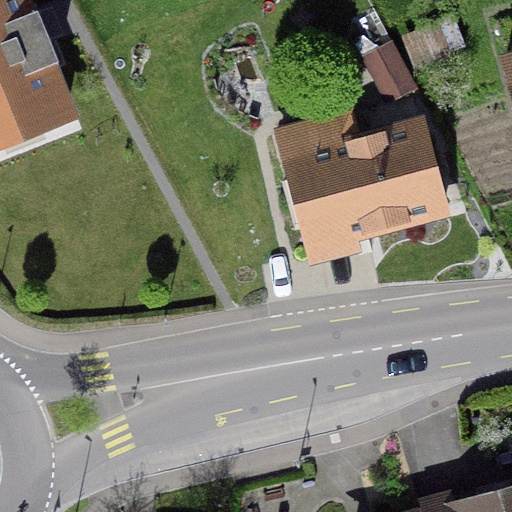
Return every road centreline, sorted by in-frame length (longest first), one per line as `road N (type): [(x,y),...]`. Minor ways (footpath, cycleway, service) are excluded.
road 1 (secondary): [(222,376),(511,325)]
road 2 (secondary): [(31,490),(113,434),(222,376)]
road 3 (secondary): [(222,376),(0,385)]
